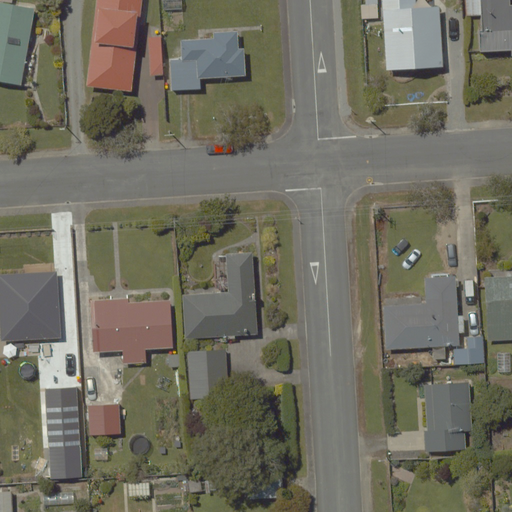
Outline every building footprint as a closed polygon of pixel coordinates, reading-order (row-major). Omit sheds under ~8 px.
[(143,0),(94,0),(84,83),(132,89),(143,0)] [(413,0),(362,0),(363,19),(382,18),(384,66),(440,64),(437,3),(414,4),(413,0)] [(464,0),(465,14),(476,14),(477,49),(509,48),(509,54),(511,53),(511,1),(508,1),(508,0),(464,0)] [(32,8),(0,1),(0,77),(18,81),(32,8)] [(180,54),(169,54),(170,88),(201,87),(201,75),(244,74),(243,46),(238,46),(237,27),(201,28),(201,34),(180,35),(180,54)] [(162,37),(147,38),(149,74),(165,73),(162,37)] [(483,361),(482,331),(455,332),(450,249),(421,251),(424,303),(381,306),(384,345),(433,342),(434,362),(483,361)] [(230,292),(184,293),(186,335),(251,333),(248,253),(229,253),(230,292)] [(511,273),(482,276),(486,338),(511,336),(511,273)] [(167,297),(91,299),(92,348),(122,348),(122,361),(145,361),(145,346),(169,345),(167,297)] [(225,349),(187,351),(189,397),(227,395),(225,349)] [(493,349),(493,369),(509,368),(508,349),(493,349)] [(242,367),(245,497),(282,496),(278,367),(242,367)] [(426,379),(428,448),(464,447),(463,427),(477,427),(476,378),(426,379)] [(117,402),(87,403),(88,433),(118,432),(117,402)] [(0,490),(0,511),(10,511),(10,491),(0,490)]
